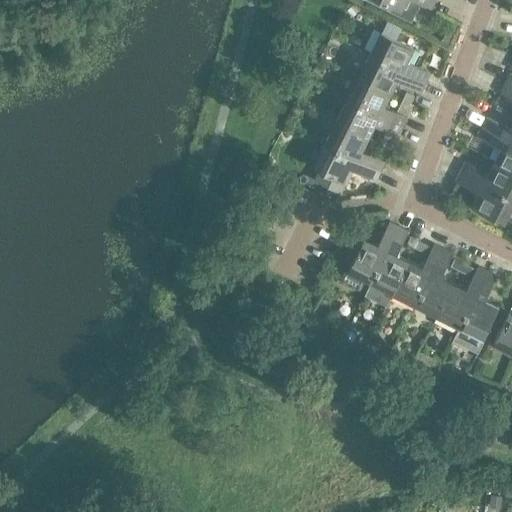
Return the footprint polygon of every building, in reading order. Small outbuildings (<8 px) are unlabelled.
[(368,0),(410,21),(417,7),(412,4),(413,0),(414,0),(420,3),(427,6),(430,8),(434,0),(368,0)] [(371,52),(370,54),(425,81),(425,80),(429,72),(426,70),(419,67),(406,61),(413,47),(384,32),(377,46),(374,45),(371,52)] [(362,75),(361,77),(390,92),(390,90),(396,78),(410,85),(409,85),(417,89),(420,91),(425,81),(370,54),(365,63),(367,64),(362,75)] [(348,96),(348,98),(403,126),(403,125),(408,116),(397,111),(397,112),(383,105),(390,92),(361,77),(354,90),(352,89),(348,96)] [(511,84),(505,81),(500,92),(510,96),(511,97),(511,84)] [(337,119),(336,120),(368,136),(368,135),(374,122),(387,129),(387,130),(395,133),(398,135),(403,126),(348,98),(343,107),(337,119)] [(397,111),(408,116),(414,104),(410,102),(403,99),(397,111)] [(488,117),(484,125),(511,139),(511,125),(510,129),(497,123),(497,122),(488,117)] [(326,141),(381,170),(381,169),(385,161),(382,159),(374,155),(374,156),(361,149),(368,136),(336,120),(330,133),(326,141)] [(511,139),(484,125),(478,136),(488,142),(489,141),(501,147),(495,159),(511,167),(511,139)] [(385,134),(381,142),(392,147),(396,139),(385,134)] [(326,141),(313,164),(320,168),(315,178),(341,191),(353,167),(366,173),(365,174),(376,179),(381,170),(326,141)] [(465,161),(461,169),(511,195),(511,167),(495,159),(488,173),(476,167),(465,161)] [(511,207),(511,195),(461,169),(455,180),(466,186),(466,185),(479,192),(472,206),(502,221),(509,207),(511,208),(511,207)] [(371,281),(399,225),(389,220),(384,231),(378,244),(365,238),(365,237),(356,232),(348,248),(352,250),(346,263),(350,265),(343,278),(359,286),(364,277),(371,281)] [(393,292),(395,290),(409,260),(396,253),(402,240),(403,240),(408,230),(399,225),(371,281),(378,284),(373,292),(389,300),(393,292)] [(419,240),(415,247),(425,252),(429,244),(419,240)] [(395,290),(407,296),(406,298),(415,303),(443,247),(434,242),(428,253),(429,253),(422,266),(409,260),(395,290)] [(439,312),(440,312),(455,283),(440,275),(447,262),(447,263),(452,252),(443,247),(415,303),(424,307),(425,305),(438,311),(436,314),(438,314),(439,312)] [(450,321),(459,325),(487,269),(478,265),(473,275),(473,276),(466,289),(455,283),(440,312),(451,318),(450,321)] [(482,334),(481,336),(482,337),(498,304),(497,304),(484,298),(491,285),(497,274),(487,269),(459,325),(468,330),(469,327),(482,334)] [(506,349),(511,352),(511,313),(508,311),(493,340),(507,347),(506,349)]
